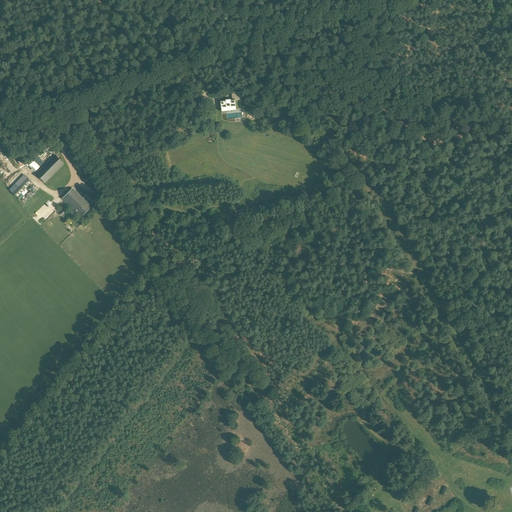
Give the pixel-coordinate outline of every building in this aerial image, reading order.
[(239,107),(239,104),(237,94),(232,95),(232,100),(220,101),(221,112),(236,110),(236,107),(239,107)] [(63,164),(55,155),(36,173),(45,182),(63,164)] [(27,177),(12,192),(17,198),(32,182),(27,177)] [(73,188),(64,198),(63,199),(81,217),(91,207),(73,188)] [(88,192),(84,196),(91,204),(96,199),(88,192)] [(121,246),(129,256),(134,252),(126,243),(121,246)]
